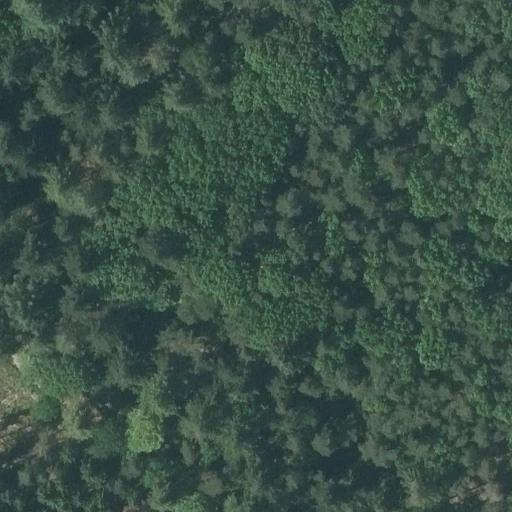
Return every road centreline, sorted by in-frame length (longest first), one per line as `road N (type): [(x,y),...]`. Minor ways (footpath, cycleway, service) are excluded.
road 1 (track): [(505,478),(215,223),(71,369)]
road 2 (track): [(92,393),(143,376),(247,372),(316,411),(428,511)]
road 3 (track): [(0,301),(209,511)]
